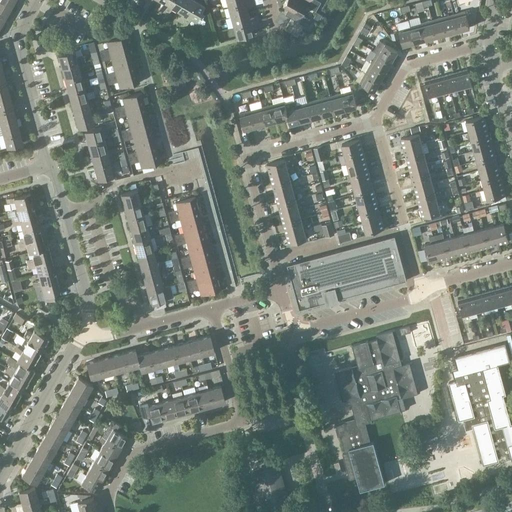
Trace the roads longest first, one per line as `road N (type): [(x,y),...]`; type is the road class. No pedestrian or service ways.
road 1 (residential): [(212,308),(242,422),(131,453),(109,491),(109,511)]
road 2 (residential): [(272,260),(245,157),(375,122)]
road 3 (unclassified): [(280,289),(290,323),(305,327),(411,299),(421,287)]
road 4 (unclassified): [(47,166),(16,44),(36,0)]
road 5 (unclassified): [(0,477),(84,328)]
road 6 (residential): [(375,122),(406,65),(487,43)]
road 7 (residential): [(143,326),(139,308),(115,294),(89,205)]
road 8 (residential): [(89,205),(106,185),(201,166)]
road 9 (unclassified): [(84,328),(88,300),(64,211)]
